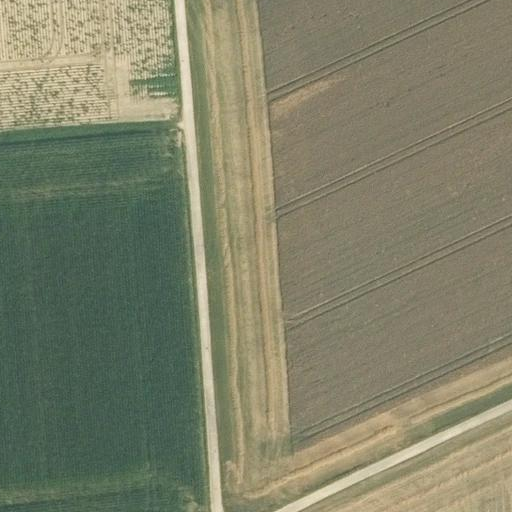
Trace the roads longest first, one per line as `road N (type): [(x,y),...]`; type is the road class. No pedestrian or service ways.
road 1 (track): [(216,511),(176,0)]
road 2 (track): [(511,406),(285,511)]
road 3 (track): [(0,146),(187,126)]
